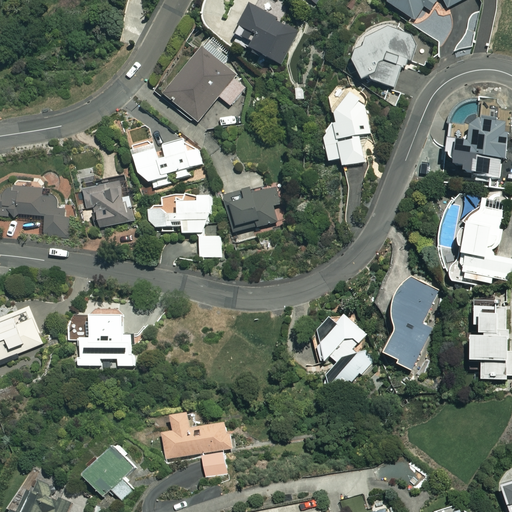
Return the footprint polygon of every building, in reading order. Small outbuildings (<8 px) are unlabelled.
[(397,0),(398,1),(393,8),(416,23),(425,10),(431,14),(440,0),(442,0),(449,10),(466,0),(397,0)] [(302,33),(255,9),(238,39),(257,49),(255,54),(283,68),(302,33)] [(371,83),(389,91),(385,101),(399,107),(403,96),(397,94),(407,67),(414,63),(417,55),(417,47),(412,40),(405,37),(398,37),(396,25),(388,26),(380,27),(370,33),(363,42),(360,50),(358,61),(367,86),(371,83)] [(239,78),(206,50),(166,97),(200,125),(222,99),(232,107),(247,88),(237,80),(239,78)] [(371,166),(366,138),(373,137),(368,105),(345,85),(330,101),(338,123),(327,135),(332,165),(345,163),(347,171),(371,166)] [(462,149),(462,172),(479,172),(479,181),(502,181),(502,163),(510,164),(510,126),(486,126),(476,133),(477,149),(462,149)] [(134,148),(144,180),(162,190),(194,180),(192,173),(207,168),(202,154),(192,157),(186,141),(158,150),(155,141),(134,148)] [(127,203),(123,178),(104,182),(105,189),(85,192),(88,210),(95,209),(99,232),(138,226),(134,202),(127,203)] [(46,198),(47,191),(7,189),(6,194),(0,193),(0,217),(22,219),(22,217),(48,218),(47,237),(69,238),(71,212),(61,211),(61,199),(46,198)] [(286,222),(280,191),(228,201),(234,233),(286,222)] [(159,232),(163,233),(187,232),(187,239),(202,238),(203,259),(224,258),(223,236),(217,236),(215,199),(203,200),(203,207),(182,208),(181,198),(167,199),(167,208),(158,208),(157,210),(153,215),(152,219),(154,227),(159,232)] [(474,225),(473,232),(465,237),(463,243),(464,248),(469,254),(468,260),(460,263),(454,269),(452,278),(454,287),(478,288),(479,286),(494,287),(495,280),(510,281),(511,275),(511,260),(496,257),(500,251),(503,244),(504,239),(503,232),(504,214),(485,212),(484,213),(476,219),(474,225)] [(402,367),(415,372),(434,329),(427,326),(441,293),(421,284),(414,287),(407,292),(402,298),(399,305),(397,312),(397,320),(401,333),(390,358),(403,364),(402,367)] [(0,363),(46,345),(32,309),(0,321),(0,363)] [(509,310),(479,310),(479,331),(486,331),(486,342),(477,342),(477,369),(486,368),(486,385),(510,384),(510,378),(511,378),(511,333),(510,333),(509,310)] [(339,368),(361,347),(370,336),(345,316),(332,320),(320,335),(329,368),(333,363),(339,368)] [(94,342),(84,342),(84,357),(79,358),(79,368),(103,367),(103,361),(120,361),(120,367),(134,367),(134,337),(126,337),(126,320),(94,320),(94,342)] [(361,347),(339,368),(326,384),(345,398),(376,358),(361,347)] [(194,417),(176,419),(177,435),(166,436),(168,461),(205,457),(207,478),(229,476),(227,453),(236,452),(234,427),(195,431),(194,417)] [(138,466),(117,445),(88,476),(107,495),(114,487),(124,497),(135,485),(127,477),(138,466)] [(57,490),(41,483),(34,497),(28,495),(19,511),(71,511),(74,507),(54,498),(57,490)]
